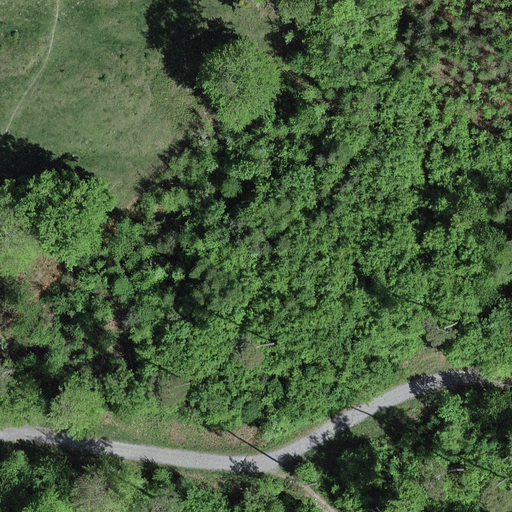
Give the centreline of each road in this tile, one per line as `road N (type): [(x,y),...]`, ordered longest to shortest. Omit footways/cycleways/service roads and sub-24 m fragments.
road 1 (track): [(0,436),(277,464)]
road 2 (track): [(277,464),(397,395),(437,382),(511,380)]
